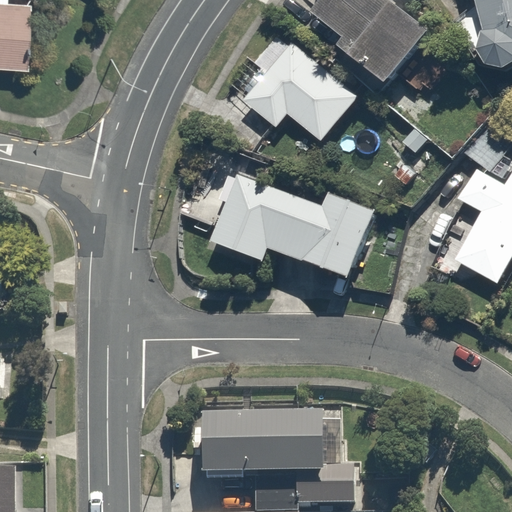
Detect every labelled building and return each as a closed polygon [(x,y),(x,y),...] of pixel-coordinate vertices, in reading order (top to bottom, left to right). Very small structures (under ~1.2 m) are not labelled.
[(0,0),(0,65),(30,67),(32,3),(7,2),(7,0),(0,0)] [(400,0),(339,0),(325,21),(364,48),(357,58),(402,89),(443,30),(400,0)] [(511,0),(486,0),(499,37),(498,39),(496,41),(495,43),(494,45),(493,48),(493,50),(493,53),(493,55),(493,58),(494,60),(495,62),(496,65),(498,67),(499,69),(501,70),(503,72),(505,73),(508,74),(510,75),(511,74),(511,0)] [(366,98),(278,35),(252,70),(270,83),(252,108),(287,133),(297,120),(331,145),(366,98)] [(506,289),(511,279),(511,180),(496,171),(511,142),(511,141),(482,124),(462,159),(480,169),(460,205),(486,220),(461,264),(506,289)] [(279,267),(282,258),(357,282),(354,291),(386,301),(408,231),(386,224),(390,212),(344,197),(340,209),(238,177),(229,205),(237,208),(224,250),(279,267)] [(8,270),(0,269),(0,309),(8,310),(8,270)] [(0,408),(8,409),(12,361),(0,359),(0,408)] [(259,511),(363,511),(362,468),(329,469),(327,422),(209,427),(211,485),(258,483),(259,511)] [(24,511),(23,471),(0,471),(0,511),(24,511)]
